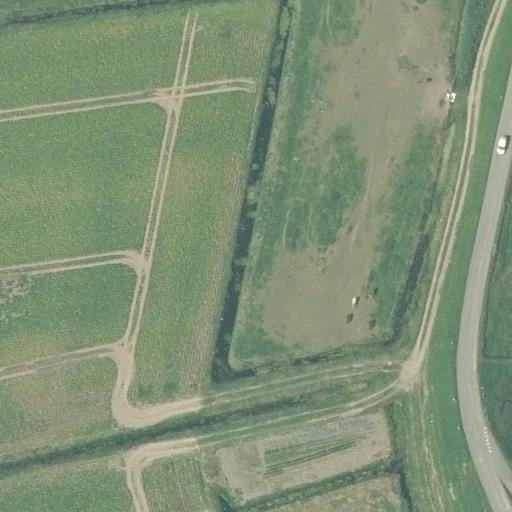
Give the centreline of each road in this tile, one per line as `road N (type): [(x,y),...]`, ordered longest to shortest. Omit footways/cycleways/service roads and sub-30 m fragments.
road 1 (track): [(219,401),(415,362),(468,144),(483,40),(499,0)]
road 2 (tertiary): [(476,442),(467,338),(511,110)]
